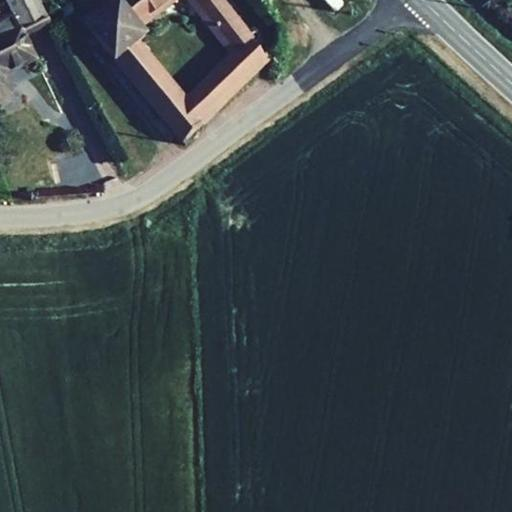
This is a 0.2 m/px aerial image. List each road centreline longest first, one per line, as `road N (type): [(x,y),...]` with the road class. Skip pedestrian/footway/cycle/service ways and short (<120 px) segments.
road 1 (residential): [(0,216),(74,213),(140,196),(412,0)]
road 2 (secondary): [(421,0),(511,84)]
